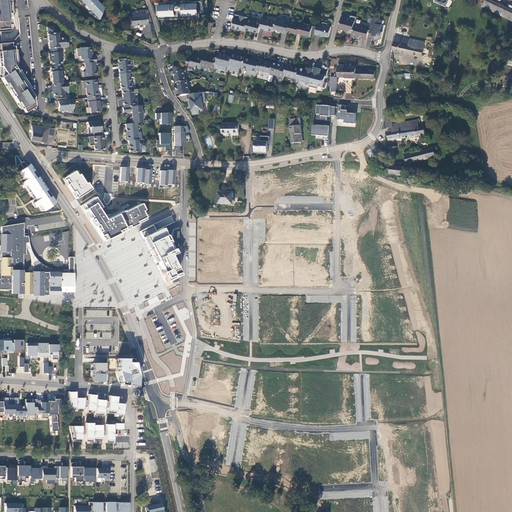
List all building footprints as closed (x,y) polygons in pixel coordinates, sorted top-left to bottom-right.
[(0,0),(0,29),(8,28),(8,24),(10,24),(7,0),(0,0)] [(86,0),(79,0),(97,19),(100,11),(99,10),(102,7),(97,2),(93,6),(88,2),(86,0)] [(157,1),(157,9),(160,9),(160,17),(168,17),(168,18),(178,18),(178,17),(186,16),(186,17),(191,17),(191,16),(199,16),(199,8),(203,8),(202,0),(203,0),(202,0),(199,0),(183,0),(183,2),(176,2),(176,1),(156,1),(157,1)] [(511,12),(485,0),(483,0),(481,6),(511,20),(511,12)] [(150,23),(147,8),(136,10),(137,15),(128,16),(129,25),(145,23),(150,23)] [(257,21),(259,17),(249,14),(248,20),(246,28),(259,32),(260,27),(261,22),(257,21)] [(234,17),(232,27),(245,30),(246,28),(248,20),(244,19),(245,16),(240,15),(239,18),(234,17)] [(268,16),(263,15),(261,22),(260,27),(274,30),(274,28),(276,21),(267,19),(268,16)] [(342,17),(339,29),(349,31),(350,29),(354,30),(355,24),(357,17),(351,15),(350,19),(342,17)] [(280,19),(277,18),(276,21),(274,28),(278,29),(277,30),(283,32),(284,30),(287,31),(288,31),(290,22),(286,21),(286,19),(281,18),(280,19)] [(373,36),(376,42),(381,38),(383,31),(381,31),(382,24),(380,23),(381,20),(373,18),(371,26),(369,31),(374,32),(375,35),(373,36)] [(304,24),(290,21),(290,22),(288,31),(297,33),(298,33),(301,34),(304,24)] [(317,26),(316,34),(324,36),(325,35),(329,36),(332,26),(328,25),(328,23),(323,22),(323,24),(318,23),(317,26)] [(317,26),(304,23),(304,24),(301,34),(311,36),(312,33),(315,34),(316,34),(317,26)] [(354,30),(352,36),(359,38),(360,36),(368,38),(369,31),(371,26),(361,24),(361,26),(355,24),(354,30)] [(47,41),(48,47),(49,47),(59,46),(66,46),(66,37),(63,38),(63,36),(57,37),(56,31),(54,31),(53,25),(46,26),(46,30),(46,34),(48,34),(49,40),(47,41)] [(409,40),(394,37),(392,50),(425,56),(427,48),(424,48),(425,42),(410,39),(409,40)] [(10,42),(0,43),(0,70),(0,74),(1,76),(0,76),(0,78),(4,84),(5,83),(13,95),(12,96),(16,103),(17,102),(21,108),(24,112),(34,106),(33,96),(18,74),(20,73),(18,70),(16,71),(12,65),(14,65),(13,46),(10,46),(10,42)] [(82,58),(82,62),(83,62),(95,61),(94,56),(91,56),(91,52),(90,52),(89,47),(88,46),(84,46),(83,45),(79,45),(80,58),(82,58)] [(51,65),(59,64),(61,64),(60,57),(61,57),(61,50),(59,50),(59,46),(49,47),(49,51),(48,51),(48,54),(48,56),(50,56),(50,59),(51,65)] [(217,58),(215,68),(226,70),(227,66),(230,66),(232,56),(219,53),(217,58)] [(204,54),(203,57),(201,67),(206,69),(206,66),(215,68),(217,58),(209,56),(209,55),(204,54)] [(232,56),(230,66),(229,69),(239,71),(240,66),(244,67),(246,57),(233,54),(232,56)] [(193,58),(188,57),(186,65),(201,68),(201,67),(203,57),(197,56),(196,57),(193,56),(193,58)] [(118,68),(118,73),(128,72),(128,68),(133,67),(132,59),(127,60),(127,57),(117,58),(117,63),(119,65),(119,67),(118,68)] [(252,59),(246,57),(244,67),(243,68),(248,69),(247,72),(256,75),(257,70),(259,62),(252,60),(252,59)] [(260,73),(270,76),(271,74),(273,64),(268,63),(268,61),(260,59),(259,62),(257,70),(261,71),(260,73)] [(95,61),(83,62),(84,70),(82,70),(82,76),(96,74),(95,70),(94,70),(94,65),(95,65),(95,61)] [(273,64),(271,74),(274,75),(274,78),(283,80),(284,75),(287,66),(283,65),(283,64),(279,63),(278,64),(273,63),(273,64)] [(62,73),(59,73),(59,64),(51,65),(49,65),(50,70),(51,82),(60,82),(60,80),(62,79),(62,73)] [(292,80),(293,81),(297,82),(297,81),(300,69),(291,67),(291,66),(287,65),(287,66),(284,75),(293,77),(292,80)] [(344,76),(355,77),(356,69),(356,68),(345,67),(345,65),(338,65),(337,76),(344,76)] [(178,86),(180,94),(186,93),(189,93),(188,88),(189,88),(188,84),(187,84),(186,79),(185,74),(184,75),(184,70),(184,69),(178,66),(173,67),(175,76),(174,76),(175,81),(176,81),(178,86)] [(314,69),(310,87),(317,88),(318,86),(323,87),(326,76),(325,76),(320,74),(320,73),(321,69),(315,67),(314,69)] [(306,70),(300,68),(300,69),(297,81),(301,82),(301,83),(303,84),(304,85),(310,87),(314,69),(310,68),(309,72),(306,71),(307,70),(306,70)] [(375,79),(375,70),(368,69),(368,70),(362,69),(362,78),(375,79)] [(129,82),(128,72),(118,73),(120,89),(121,89),(131,88),(131,82),(129,82)] [(88,97),(96,96),(95,84),(95,78),(82,80),(82,87),(85,87),(86,97),(88,97)] [(63,90),(66,90),(65,81),(60,82),(51,82),(51,87),(52,90),(53,90),(53,96),(63,95),(63,90)] [(5,83),(4,84),(12,96),(13,95),(5,83)] [(121,89),(123,106),(133,105),(132,93),(137,93),(136,88),(131,88),(121,89)] [(189,93),(186,93),(187,98),(188,98),(189,103),(190,102),(192,113),(198,112),(198,109),(202,109),(202,102),(205,101),(203,91),(189,93)] [(99,111),(98,96),(96,96),(88,97),(88,100),(87,100),(87,106),(89,106),(89,112),(99,111)] [(56,105),(55,105),(55,110),(64,109),(64,111),(70,110),(70,108),(69,98),(53,100),(53,102),(53,104),(56,104),(56,105)] [(141,116),(143,116),(142,110),(140,110),(140,104),(133,105),(123,106),(122,106),(122,112),(130,111),(131,117),(129,119),(129,122),(134,122),(141,121),(141,116)] [(321,116),(321,119),(327,120),(327,116),(331,116),(331,115),(335,116),(336,107),(317,105),(316,114),(321,114),(321,116)] [(346,110),(346,105),(338,105),(338,119),(345,120),(345,123),(355,123),(356,114),(348,113),(348,110),(346,110)] [(160,120),(161,124),(171,124),(171,113),(156,113),(157,120),(160,120)] [(299,118),(288,119),(290,142),(301,141),(299,118)] [(387,121),(386,121),(387,128),(392,127),(393,131),(387,132),(389,141),(419,136),(420,144),(426,143),(423,126),(418,126),(417,121),(392,124),(391,120),(390,120),(390,119),(389,118),(388,118),(388,119),(387,120),(387,121)] [(85,121),(87,132),(92,131),(92,135),(101,134),(101,125),(98,125),(98,120),(85,121)] [(129,122),(124,123),(125,134),(124,134),(125,139),(126,139),(126,140),(127,140),(136,139),(135,132),(137,132),(136,122),(134,122),(129,122)] [(232,135),(238,135),(239,123),(222,123),(222,133),(232,133),(232,135)] [(53,127),(30,124),(31,133),(30,139),(46,141),(47,133),(52,133),(53,127)] [(317,135),(317,139),(328,140),(330,126),(313,125),(312,134),(317,135)] [(180,126),(173,126),(174,145),(182,145),(182,132),(180,132),(180,126)] [(156,140),(156,148),(165,147),(165,151),(169,150),(168,133),(158,133),(158,140),(156,140)] [(92,135),(87,136),(88,145),(92,144),(93,150),(103,151),(101,134),(92,135)] [(268,136),(263,136),(263,137),(259,137),(259,141),(254,140),(254,152),(266,152),(267,143),(268,144),(268,136)] [(138,142),(137,139),(136,139),(127,140),(128,152),(133,152),(140,151),(139,142),(138,142)] [(175,156),(183,156),(183,146),(175,146),(175,156)] [(433,148),(426,150),(428,159),(435,157),(433,148)] [(428,159),(426,150),(404,156),(407,164),(428,159)] [(34,199),(31,200),(36,208),(39,206),(42,211),(45,209),(46,211),(57,203),(53,196),(51,197),(47,191),(49,190),(40,176),(37,178),(33,172),(36,170),(31,164),(27,166),(25,161),(23,163),(18,155),(16,156),(16,167),(23,178),(18,181),(23,188),(26,186),(34,199)] [(402,167),(390,166),(390,174),(401,175),(402,167)] [(121,167),(120,181),(128,182),(128,167),(121,167)] [(144,183),(143,184),(151,184),(152,170),(144,170),(145,168),(136,168),(136,182),(144,183)] [(74,170),(61,178),(76,199),(91,189),(86,182),(85,183),(78,174),(77,175),(74,170)] [(160,171),(159,185),(167,186),(167,184),(174,185),(175,171),(167,170),(167,171),(160,171)] [(233,191),(219,191),(219,202),(233,202),(233,191)] [(295,204),(295,196),(280,196),(279,203),(295,204)] [(95,197),(81,206),(84,209),(83,210),(103,241),(105,239),(119,233),(135,225),(147,220),(142,211),(144,210),(141,203),(124,212),(124,210),(105,220),(98,209),(101,208),(95,197)] [(23,224),(0,227),(0,290),(10,291),(10,294),(59,296),(59,293),(71,293),(72,273),(22,272),(23,254),(25,254),(25,242),(28,242),(27,236),(23,236),(23,224)] [(153,225),(139,232),(143,241),(150,255),(154,263),(157,262),(158,263),(159,265),(156,267),(157,268),(160,275),(163,282),(177,275),(176,273),(178,272),(169,255),(174,253),(162,228),(156,231),(153,225)] [(2,340),(2,351),(8,351),(8,353),(13,353),(13,349),(13,340),(12,340),(12,338),(2,338),(2,340)] [(13,340),(13,349),(23,350),(23,340),(13,340)] [(37,357),(37,344),(26,343),(26,356),(31,356),(31,358),(36,358),(36,357),(37,357)] [(37,344),(37,357),(48,357),(48,355),(48,344),(37,344)] [(48,344),(48,355),(57,355),(57,344),(48,344)] [(121,381),(120,385),(135,386),(137,375),(132,359),(117,358),(117,371),(120,381),(121,381)] [(47,367),(47,363),(43,363),(43,373),(47,373),(47,374),(52,374),(52,367),(47,367)] [(93,363),(93,381),(104,382),(105,373),(105,363),(93,363)] [(68,391),(68,408),(75,407),(75,409),(83,408),(84,398),(75,398),(75,391),(68,391)] [(89,394),(87,410),(94,410),(94,412),(103,413),(104,400),(96,399),(96,395),(89,394)] [(108,396),(107,410),(115,411),(115,414),(122,415),(123,404),(115,403),(116,396),(108,396)] [(13,415),(13,398),(10,398),(9,405),(2,405),(2,414),(13,415)] [(25,416),(25,406),(18,406),(18,398),(13,398),(13,415),(13,416),(25,416)] [(37,413),(37,407),(37,400),(32,400),(32,403),(30,403),(30,399),(25,399),(25,406),(25,416),(36,416),(36,413),(37,413)] [(49,414),(51,430),(59,430),(58,415),(59,399),(55,399),(55,401),(47,401),(47,414),(49,414)] [(37,407),(37,413),(42,413),(42,418),(47,418),(47,414),(47,401),(43,400),(43,402),(40,402),(40,408),(37,407)] [(86,423),(86,438),(94,438),(102,438),(102,425),(93,425),(93,423),(86,423)] [(70,426),(72,439),(82,439),(82,426),(70,426)] [(29,476),(29,464),(29,461),(24,461),(24,466),(17,466),(17,480),(17,482),(25,482),(25,476),(29,476)] [(82,475),(82,468),(82,466),(75,466),(75,462),(71,462),(71,477),(74,477),(74,481),(76,481),(76,484),(82,484),(82,475)] [(54,468),(54,478),(61,478),(61,481),(67,481),(67,463),(62,463),(62,466),(54,466),(54,468)] [(42,478),(42,467),(34,467),(34,464),(29,464),(29,476),(29,481),(35,481),(35,478),(42,478)] [(17,480),(17,466),(13,466),(13,468),(5,468),(5,479),(5,480),(17,480)] [(54,478),(54,468),(47,468),(47,466),(42,466),(42,467),(42,478),(42,480),(46,480),(46,484),(54,484),(54,478)] [(108,481),(108,467),(102,466),(102,468),(96,468),(96,478),(104,478),(104,481),(108,481)] [(82,468),(82,475),(85,476),(84,482),(94,482),(94,468),(82,468)] [(101,511),(102,502),(91,502),(89,502),(88,505),(88,511),(99,511),(98,511),(101,511)] [(114,511),(115,503),(102,502),(101,511),(112,511),(114,511)] [(161,511),(160,502),(144,506),(145,511),(161,511)] [(16,511),(16,508),(17,503),(4,503),(4,511),(16,511)] [(115,503),(114,511),(116,511),(117,511),(128,511),(128,503),(115,503)]
